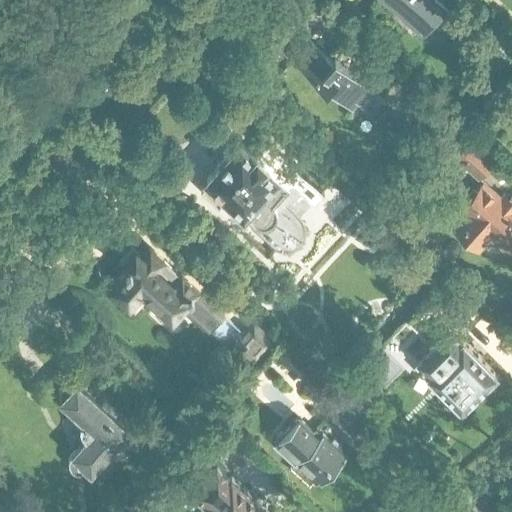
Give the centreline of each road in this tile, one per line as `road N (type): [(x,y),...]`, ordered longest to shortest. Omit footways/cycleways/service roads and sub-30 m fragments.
road 1 (tertiary): [(183,0),(0,201)]
road 2 (unknown): [(0,135),(125,0)]
